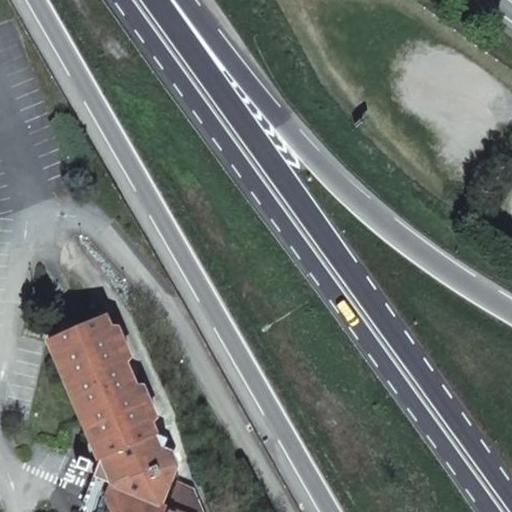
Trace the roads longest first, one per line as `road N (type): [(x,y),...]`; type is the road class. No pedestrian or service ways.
road 1 (trunk): [(115,0),(483,511)]
road 2 (trunk): [(511,505),(158,0)]
road 3 (trunk): [(29,0),(331,511)]
road 4 (trunk): [(511,312),(397,237),(340,185),(179,0)]
road 5 (unknown): [(43,241),(38,158),(0,62)]
